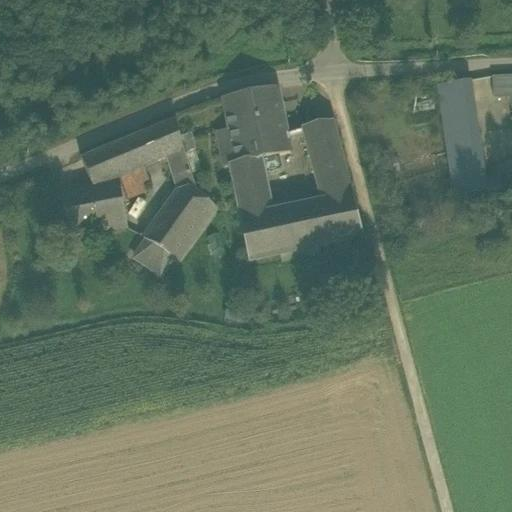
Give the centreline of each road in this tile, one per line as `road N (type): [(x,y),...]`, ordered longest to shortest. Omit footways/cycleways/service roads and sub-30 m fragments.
road 1 (unclassified): [(0,175),(227,84),(329,71),(511,65)]
road 2 (track): [(326,0),(329,71),(446,511)]
